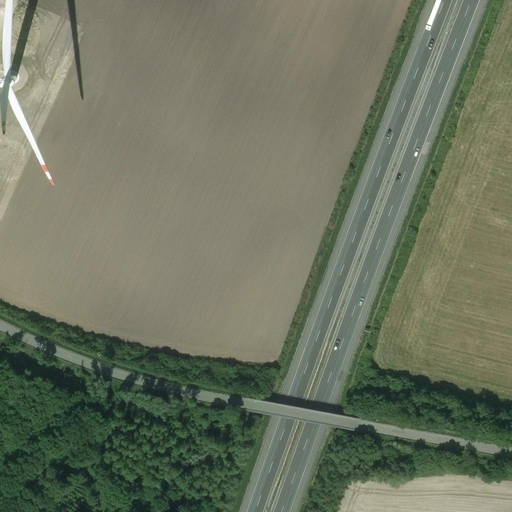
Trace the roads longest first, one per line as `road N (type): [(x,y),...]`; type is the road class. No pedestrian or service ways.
road 1 (motorway): [(282,511),(473,0)]
road 2 (motorway): [(444,0),(257,511)]
road 3 (unclassified): [(0,322),(188,392),(511,452)]
